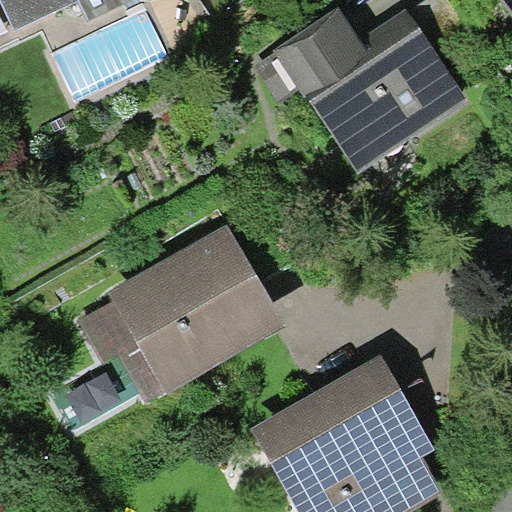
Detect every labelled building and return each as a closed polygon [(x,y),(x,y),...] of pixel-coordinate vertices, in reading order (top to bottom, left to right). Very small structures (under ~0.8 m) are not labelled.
[(0,0),(0,34),(76,1),(86,25),(141,1),(140,0),(0,0)] [(511,0),(503,0),(511,11),(511,0)] [(340,8),(279,49),(311,101),(375,60),(362,40),(340,8)] [(375,60),(311,101),(358,172),(466,101),(406,11),(362,40),(375,60)] [(232,224),(108,293),(114,303),(81,321),(105,364),(117,357),(147,411),(292,330),(232,224)] [(381,355),(249,429),(295,511),(409,511),(441,494),(419,455),(432,447),(381,355)]
